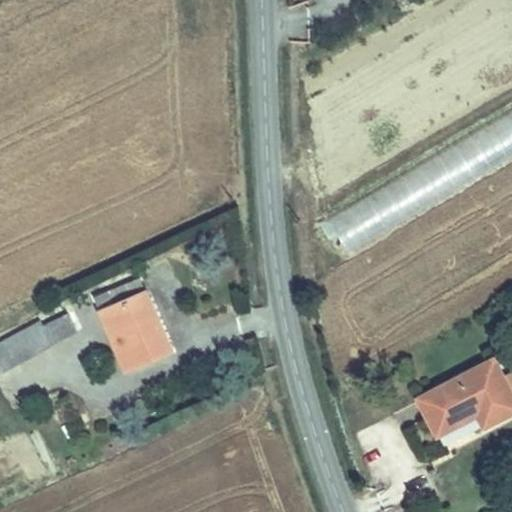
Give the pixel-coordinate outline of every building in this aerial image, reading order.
[(511,110),(325,214),(346,251),(511,159),(511,110)] [(111,310),(98,318),(122,366),(146,354),(151,362),(170,351),(133,280),(104,294),(111,310)] [(0,347),(0,373),(71,338),(62,321),(41,332),(39,328),(0,347)] [(511,400),(490,361),(418,403),(440,439),(477,418),(487,433),(511,417),(511,400)] [(97,445),(101,461),(121,455),(117,440),(97,445)]
